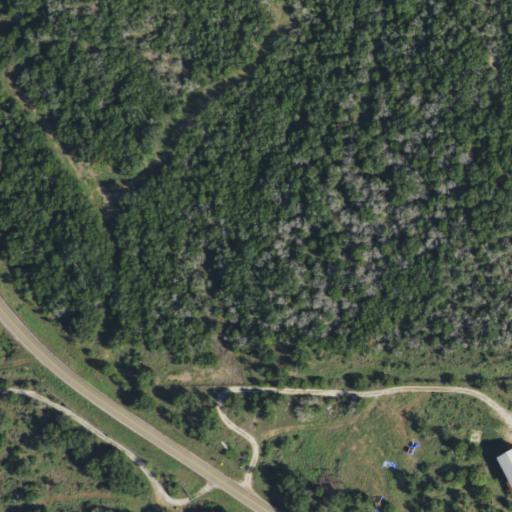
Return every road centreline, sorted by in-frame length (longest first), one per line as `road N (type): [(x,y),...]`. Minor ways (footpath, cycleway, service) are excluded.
road 1 (tertiary): [(259,511),(91,397),(0,309)]
road 2 (residential): [(252,507),(236,511),(18,420)]
